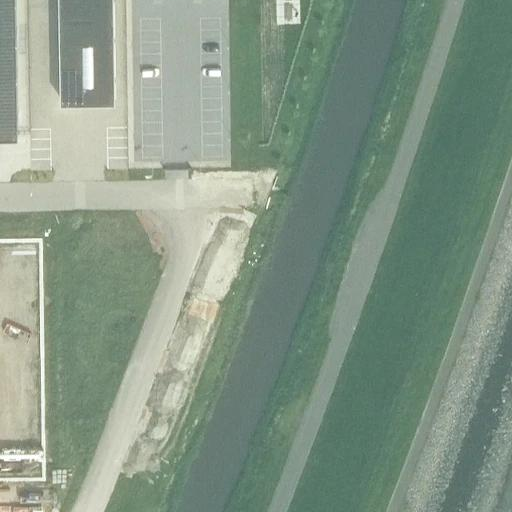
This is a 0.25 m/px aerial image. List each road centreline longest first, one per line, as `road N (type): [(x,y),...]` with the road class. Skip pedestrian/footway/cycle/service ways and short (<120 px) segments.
road 1 (unclassified): [(275,511),(454,0)]
road 2 (unclassified): [(188,196),(188,242),(78,511)]
road 3 (unclassified): [(0,199),(188,196)]
